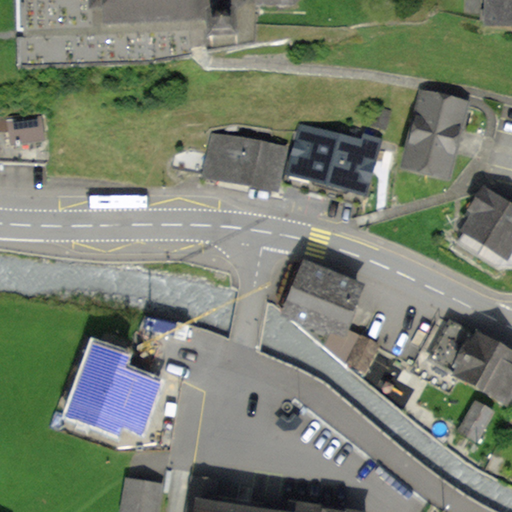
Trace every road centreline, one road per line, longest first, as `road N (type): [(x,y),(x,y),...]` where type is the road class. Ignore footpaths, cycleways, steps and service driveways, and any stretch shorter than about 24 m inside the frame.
road 1 (residential): [(247,361),(308,390),(469,511)]
road 2 (primary): [(263,231),(343,250),(511,327)]
road 3 (primary): [(0,224),(263,231)]
road 4 (residential): [(247,361),(242,351),(263,231)]
